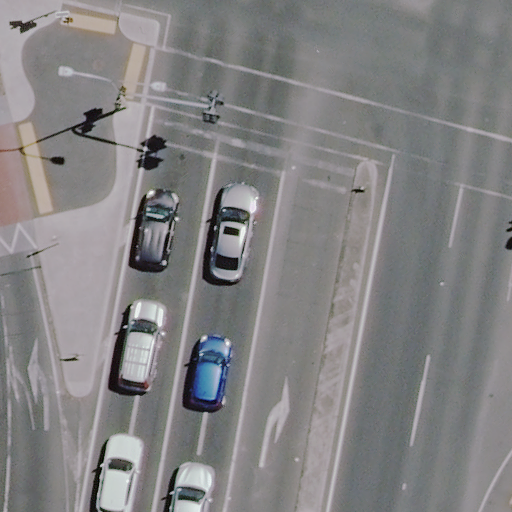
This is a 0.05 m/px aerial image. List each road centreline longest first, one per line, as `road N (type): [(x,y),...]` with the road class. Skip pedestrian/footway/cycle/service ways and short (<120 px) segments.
road 1 (primary): [(188,511),(273,0)]
road 2 (primary): [(488,0),(408,467)]
road 3 (primary): [(30,511),(24,364),(0,259)]
road 4 (primary): [(511,378),(408,467)]
